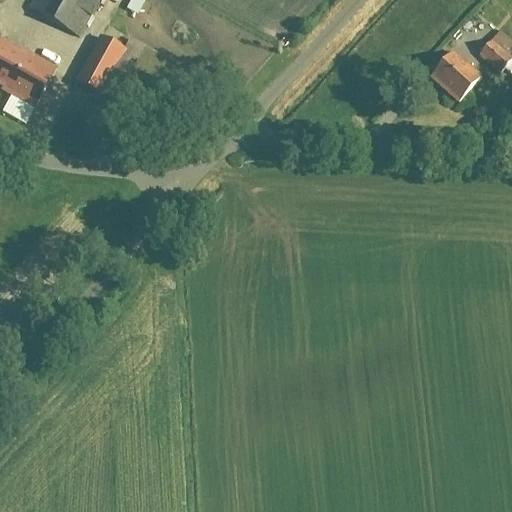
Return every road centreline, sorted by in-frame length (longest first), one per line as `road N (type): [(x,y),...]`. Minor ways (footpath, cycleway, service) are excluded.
road 1 (residential): [(0,399),(212,156)]
road 2 (unclassified): [(511,154),(271,139),(212,156)]
road 3 (unclassified): [(212,156),(156,171),(0,154)]
